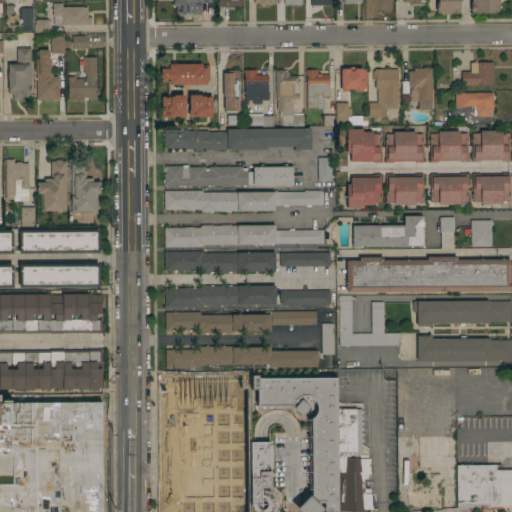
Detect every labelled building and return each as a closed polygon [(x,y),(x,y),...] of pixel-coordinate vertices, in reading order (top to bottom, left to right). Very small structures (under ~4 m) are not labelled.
[(176,6),(173,6),(173,0),(212,0),(212,2),(201,2),(201,4),(201,13),(176,13),(176,6)] [(215,0),(215,7),(239,8),(239,0),(215,0)] [(460,0),(460,10),(459,10),(459,12),(458,12),(458,13),(451,13),(451,14),(444,14),(444,13),(439,13),(439,12),(436,12),(436,2),(437,2),(437,0),(460,0)] [(498,0),(499,10),(497,10),(497,11),(494,11),(494,13),(473,13),(473,12),(470,12),(470,2),(471,2),(471,0),(498,0)] [(73,24),(73,25),(71,25),(71,24),(53,24),(53,16),(52,16),(52,3),(62,3),(62,6),(83,6),(83,7),(87,7),(87,13),(87,17),(90,17),(90,24),(73,24)] [(21,7),(33,8),(33,19),(32,19),(32,25),(22,25),(22,19),(21,19),(21,7)] [(48,19),(48,31),(34,31),(34,24),(35,24),(35,19),(48,19)] [(85,35),(85,49),(72,49),(72,35),(85,35)] [(50,36),(63,36),(63,39),(64,39),(64,53),(51,53),(50,36)] [(31,95),(29,95),(27,96),(23,96),(21,94),(21,99),(13,99),(13,94),(8,94),(8,79),(7,79),(7,72),(8,72),(8,64),(16,64),(16,47),(31,47),(31,95)] [(36,100),(36,73),(35,73),(35,60),(38,60),(38,50),(49,50),(49,58),(50,58),(50,64),(51,64),(51,73),(52,73),(52,77),(54,76),(54,75),(57,75),(57,77),(59,77),(59,99),(36,100)] [(96,79),(95,79),(96,97),(87,97),(87,99),(84,99),(68,100),(67,76),(74,76),(74,79),(86,78),(86,73),(83,73),(83,57),(95,57),(96,79)] [(169,84),(169,81),(160,81),(160,68),(168,68),(168,62),(183,62),(183,63),(201,63),(201,65),(208,64),(209,81),(206,81),(206,84),(169,84)] [(493,84),(476,84),(476,85),(461,85),(461,71),(470,71),(470,62),(493,62),(493,84)] [(340,68),(347,68),(347,66),(356,66),(356,68),(362,68),(362,69),(365,69),(365,88),(362,88),(362,91),(341,91),(340,68)] [(409,101),(409,99),(401,99),(401,94),(409,94),(409,90),(411,90),(411,86),(408,85),(408,71),(413,71),(413,68),(431,68),(431,109),(418,109),(418,101),(417,101),(409,101)] [(267,86),(268,86),(268,91),(267,91),(267,92),(268,92),(268,94),(269,94),(269,96),(268,96),(268,100),(261,99),(261,102),(253,102),(253,100),(245,100),(245,87),(244,87),(244,72),(242,72),(242,69),(256,69),(256,75),(267,75),(267,86)] [(386,116),(368,116),(368,102),(377,102),(377,88),(375,88),(375,80),(372,80),(372,70),(374,70),(374,69),(397,69),(397,104),(396,104),(396,108),(386,108),(386,116)] [(223,73),(227,73),(227,70),(238,70),(238,81),(239,81),(239,98),(238,98),(238,110),(228,110),(228,112),(225,112),(225,111),(224,111),(224,97),(223,95),(223,73)] [(287,70),(287,72),(289,72),(289,75),(298,75),(298,85),(299,85),(299,93),(298,93),(298,99),(292,99),(293,115),(303,115),(303,126),(292,126),(292,125),(279,125),(279,110),(277,110),(277,98),(275,99),(275,70),(287,70)] [(306,74),(305,74),(305,70),(317,70),(317,71),(320,71),(320,74),(321,74),(328,74),(328,91),(329,91),(329,97),(327,97),(327,98),(326,98),(326,97),(323,97),(323,109),(306,109),(306,74)] [(493,110),(490,110),(490,115),(476,116),(476,111),(475,111),(475,110),(473,110),(473,106),(471,107),(471,106),(455,106),(454,93),(493,92),(493,110)] [(161,117),(161,96),(169,96),(169,94),(184,94),(184,110),(185,110),(185,117),(179,117),(179,116),(175,116),(175,117),(161,117)] [(198,117),(198,116),(195,116),(188,117),(188,94),(204,94),(204,96),(212,96),(212,110),(212,117),(198,117)] [(347,102),(347,108),(351,108),(351,116),(367,115),(367,121),(362,121),(362,124),(335,124),(335,102),(347,102)] [(262,115),(262,116),(273,116),(273,126),(262,126),(262,125),(243,125),(243,115),(247,115),(262,115)] [(310,128),(310,149),(299,150),(294,150),(294,146),(267,146),(267,149),(219,149),(219,151),(213,151),(213,150),(205,150),(205,148),(201,148),(201,150),(195,150),(195,148),(185,148),(185,147),(163,147),(163,129),(187,129),(187,130),(208,130),(208,132),(226,131),(226,129),(310,128)] [(380,162),(372,162),(372,161),(350,161),(350,152),(346,152),(346,137),(341,137),(341,129),(362,128),(362,131),(372,131),(372,133),(380,133),(380,162)] [(467,161),(459,161),(459,160),(437,161),(437,162),(430,162),(429,133),(437,133),(437,131),(458,130),(458,133),(467,133),(467,161)] [(509,161),(501,161),(501,160),(479,160),(479,161),(472,161),(471,133),(480,133),(480,130),(501,130),(501,132),(509,132),(509,161)] [(423,162),(415,162),(415,161),(393,161),(393,162),(385,162),(385,134),(393,134),(393,131),(415,131),(415,133),(422,133),(423,162)] [(317,157),(331,157),(331,181),(317,181),(317,157)] [(5,159),(14,159),(14,163),(16,161),(20,161),(22,163),(28,163),(28,188),(27,195),(21,199),(21,201),(13,201),(13,199),(5,198),(5,159)] [(66,211),(40,211),(40,193),(37,193),(37,182),(44,182),(44,178),(50,178),(50,161),(55,161),(55,159),(61,159),(61,161),(66,161),(66,211)] [(71,160),(86,160),(86,178),(92,178),(92,181),(100,181),(100,193),(97,193),(97,213),(71,213),(71,160)] [(259,167),(259,164),(287,164),(287,166),(292,166),(292,185),(253,185),(253,184),(247,184),(247,185),(164,186),(164,182),(163,182),(163,180),(164,180),(164,173),(165,173),(165,171),(164,171),(164,167),(165,167),(165,166),(182,165),(188,165),(188,167),(204,167),(204,168),(208,168),(208,166),(242,166),(242,167),(247,167),(247,171),(252,171),(252,167),(259,167)] [(423,202),(415,202),(415,204),(393,204),(393,202),(385,202),(385,174),(393,174),(415,175),(415,173),(423,173),(423,202)] [(467,193),(468,193),(468,205),(462,205),(462,208),(459,208),(459,204),(438,204),(438,202),(430,202),(430,173),(438,173),(438,174),(459,174),(459,173),(467,173),(467,193)] [(509,201),(501,201),(501,203),(480,204),(480,201),(472,201),(472,173),(480,173),(480,174),(501,174),(501,173),(509,173),(509,201)] [(381,202),(373,202),(373,205),(363,205),(363,208),(346,208),(346,184),(350,184),(350,175),(373,175),(373,174),(381,174),(381,202)] [(202,190),(202,192),(304,191),(304,190),(321,190),(321,191),(323,191),(323,204),(322,204),(322,206),(305,206),(305,205),(274,205),(274,210),(228,210),(228,211),(221,211),(221,210),(209,210),(209,211),(202,211),(202,210),(200,210),(200,209),(191,209),(191,210),(184,210),(184,209),(164,209),(163,190),(202,190)] [(34,225),(21,225),(21,207),(34,207),(34,225)] [(352,246),(352,225),(404,225),(403,216),(423,215),(423,246),(352,246)] [(453,217),(453,232),(453,248),(440,248),(440,232),(439,232),(439,217),(453,217)] [(470,220),(490,220),(490,246),(470,246),(470,220)] [(274,243),(274,244),(202,244),(202,246),(164,246),(164,227),(184,227),(184,226),(194,226),(194,227),(200,227),(200,224),(209,224),(209,225),(221,225),(221,224),(228,224),(228,225),(274,225),(274,230),(289,230),(289,228),(294,228),(294,230),(300,229),(300,228),(322,228),(322,229),(323,229),(323,243),(274,243)] [(18,253),(18,230),(98,229),(99,252),(18,253)] [(0,253),(0,230),(12,230),(12,253),(0,253)] [(228,271),(228,272),(221,272),(221,271),(210,272),(202,272),(201,272),(201,270),(192,270),(184,271),(184,270),(164,270),(164,251),(202,251),(202,253),(274,252),(274,271),(228,271)] [(311,266),(311,268),(307,268),(307,266),(279,266),(279,252),(329,252),(329,266),(311,266)] [(346,292),(346,260),(359,260),(359,257),(382,257),(382,260),(510,259),(510,291),(346,292)] [(99,263),(99,287),(19,287),(19,264),(99,263)] [(0,287),(0,264),(12,264),(13,287),(0,287)] [(203,304),(203,306),(164,306),(164,288),(184,288),(184,287),(191,287),(191,288),(201,288),(201,286),(202,286),(202,285),(209,285),(209,286),(224,286),(224,285),(228,285),(275,285),(275,304),(203,304)] [(329,290),(329,304),(279,304),(279,290),(329,290)] [(0,294),(101,294),(101,313),(96,313),(96,319),(101,319),(101,332),(88,332),(63,332),(63,333),(50,333),(50,332),(0,332),(0,294)] [(338,295),(351,295),(351,332),(371,332),(370,301),(383,301),(383,333),(398,332),(398,345),(339,345),(338,295)] [(431,323),(431,327),(428,327),(428,326),(416,326),(416,312),(412,312),(412,301),(510,301),(510,321),(488,321),(488,323),(431,323)] [(271,325),(270,317),(269,317),(269,331),(232,331),(232,332),(198,333),(198,330),(165,330),(164,312),(199,312),(199,315),(265,314),(265,311),(315,310),(315,324),(271,325)] [(321,323),(333,323),(333,354),(321,354),(321,323)] [(416,361),(416,336),(428,335),(428,334),(431,334),(431,338),(460,338),(460,336),(465,336),(465,338),(489,338),(489,340),(510,340),(510,360),(489,360),(416,361)] [(316,365),(268,365),(268,363),(200,364),(200,367),(165,367),(165,349),(198,349),(198,346),(232,345),(232,347),(270,347),(270,350),(316,350),(316,365)] [(88,387),(88,388),(62,388),(62,387),(50,387),(50,388),(0,388),(0,350),(49,350),(49,349),(63,349),(88,349),(102,349),(102,368),(101,368),(101,387),(88,387)] [(297,511),(294,509),(308,495),(306,495),(305,416),(307,416),(310,415),(313,413),(313,409),(312,403),(309,400),(303,399),(299,399),(308,406),(300,416),(291,409),(293,407),(256,407),(256,389),(251,389),(251,375),(334,375),(334,378),(336,378),(335,408),(337,510),(337,511),(321,511),(321,509),(318,511),(297,511)] [(0,511),(0,393),(110,391),(113,511),(0,511)] [(360,409),(361,455),(356,455),(356,457),(359,457),(359,458),(369,458),(369,473),(368,474),(368,479),(363,479),(364,489),(370,489),(371,495),(373,495),(374,507),(372,508),(372,509),(368,509),(368,510),(351,510),(351,511),(340,511),(340,510),(337,510),(335,408),(360,409)] [(250,486),(250,442),(269,442),(269,445),(272,445),(272,468),(269,468),(269,487),(261,487),(261,495),(263,495),(265,495),(267,496),(268,497),(270,499),(271,502),(271,504),(271,505),(271,507),(271,509),(270,510),(268,511),(256,511),(255,511),(254,510),(252,507),(252,504),(250,504),(250,486)] [(511,507),(501,508),(457,511),(456,465),(501,464),(501,470),(511,470),(511,507)]
